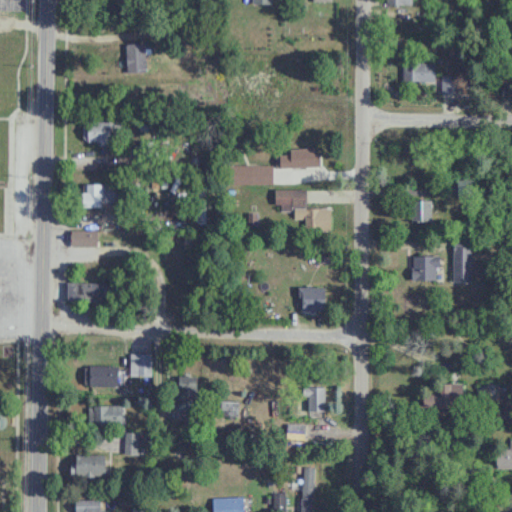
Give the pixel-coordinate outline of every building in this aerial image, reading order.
[(127,43),(127,73),(146,73),(146,43),(127,43)] [(435,81),(435,62),(403,62),(403,81),(435,81)] [(456,75),(442,75),(442,94),(456,94),(456,75)] [(110,121),(84,121),(84,142),(110,142),(110,121)] [(319,149),(293,149),(293,166),(319,166),(319,149)] [(256,183),(256,165),(232,165),(232,183),(256,183)] [(117,183),(81,183),(81,206),(117,206),(117,183)] [(196,224),(205,224),(205,185),(196,185),(196,224)] [(306,190),(279,190),(279,210),(306,210),(306,190)] [(431,200),(412,200),(412,221),(431,221),(431,200)] [(70,245),(97,245),(97,230),(70,230),(70,245)] [(453,282),(471,282),(471,246),(453,246),(453,282)] [(413,280),(438,280),(438,256),(413,256),(413,280)] [(67,302),(108,302),(108,283),(67,283),(67,302)] [(325,310),(325,287),(300,287),(300,310),(325,310)] [(131,354),(131,376),(152,376),(152,354),(131,354)] [(84,386),(118,386),(118,365),(84,365),(84,386)] [(197,376),(179,376),(179,404),(197,404),(197,376)] [(438,394),(423,394),(423,407),(462,407),(462,383),(438,383),(438,394)] [(324,411),(324,386),(303,386),(303,411),(324,411)] [(122,405),(87,405),(87,425),(122,425),(122,405)] [(138,433),(126,433),(126,455),(138,455),(138,433)] [(511,467),(511,438),(509,439),(509,448),(494,448),(494,468),(511,467)] [(70,477),(104,477),(104,455),(70,455),(70,477)] [(243,511),(243,498),(213,498),(213,511),(243,511)] [(74,511),(101,511),(101,500),(75,500),(74,511)]
